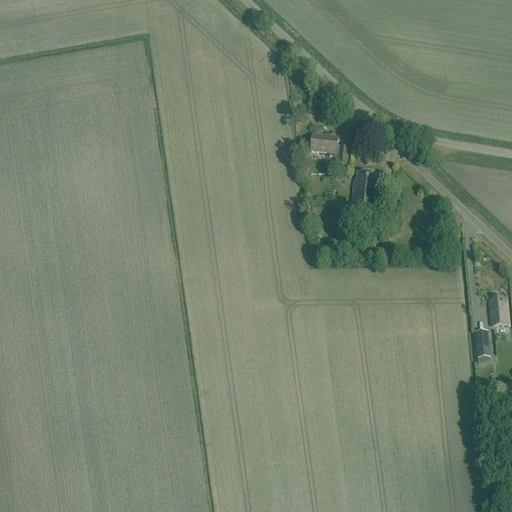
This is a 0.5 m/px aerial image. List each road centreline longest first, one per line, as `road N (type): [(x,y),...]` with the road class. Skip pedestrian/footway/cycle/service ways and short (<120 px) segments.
road 1 (unclassified): [(396,128),(351,98),(244,0)]
road 2 (unclassified): [(511,255),(398,147),(396,128)]
